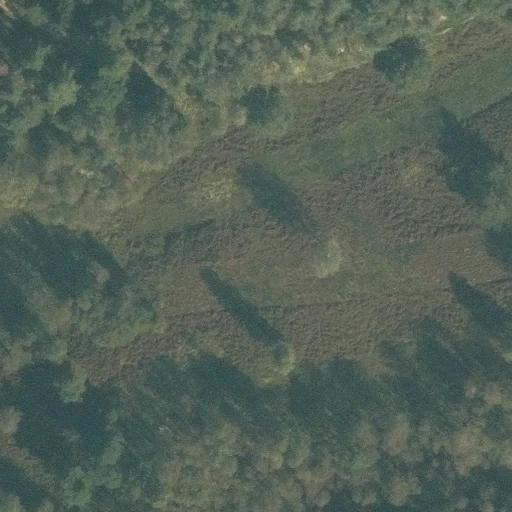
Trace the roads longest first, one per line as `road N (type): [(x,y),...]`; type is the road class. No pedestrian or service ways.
road 1 (track): [(16,0),(168,72),(271,60),(358,38),(443,0)]
road 2 (track): [(108,49),(46,105),(0,124)]
